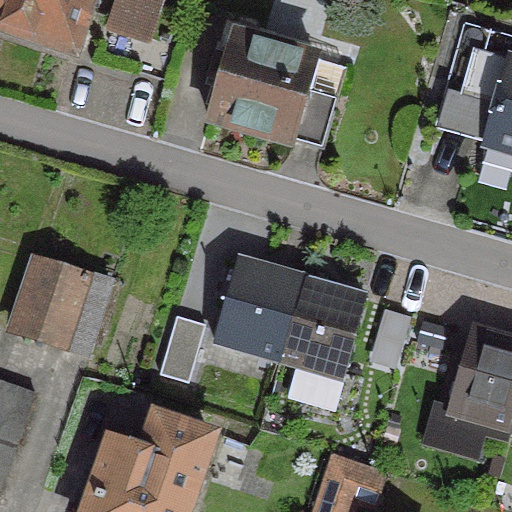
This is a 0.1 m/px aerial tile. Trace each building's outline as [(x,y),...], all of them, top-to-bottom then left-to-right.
[(0,0),(0,28),(67,51),(83,0),(0,0)] [(143,41),(157,0),(114,0),(105,28),(143,41)] [(489,110),(479,143),(511,152),(511,67),(502,65),(508,42),(459,27),(439,96),(489,110)] [(227,38),(203,120),(287,145),(288,142),(317,151),(332,101),(302,92),(311,62),(227,38)] [(106,287),(32,263),(9,333),(56,349),(59,337),(87,346),(106,287)] [(284,280),(233,265),(211,342),(274,361),(297,280),(285,277),(284,280)] [(308,283),(297,280),(274,361),(293,367),(286,391),(292,402),(329,412),(338,379),(336,378),(359,301),(308,286),(308,283)] [(192,337),(169,331),(155,380),(180,386),(192,337)] [(511,414),(511,345),(467,332),(444,413),(507,432),(507,431),(511,414)] [(0,480),(30,396),(0,384),(0,480)] [(178,511),(204,438),(150,419),(137,457),(104,445),(81,511),(178,511)]
